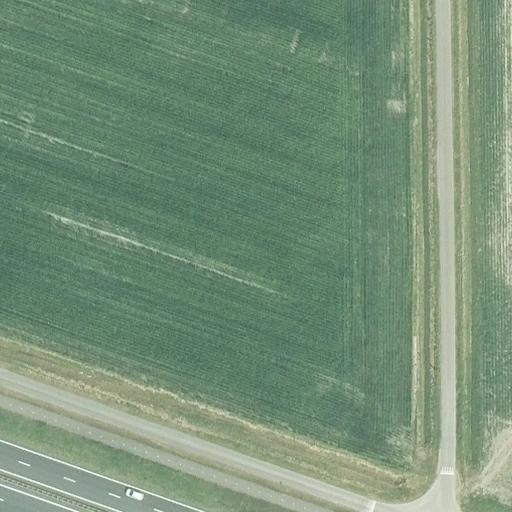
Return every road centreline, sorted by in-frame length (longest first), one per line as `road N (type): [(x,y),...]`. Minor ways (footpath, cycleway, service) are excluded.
road 1 (unclassified): [(441,511),(438,0)]
road 2 (unclassified): [(386,511),(0,376)]
road 3 (trunk): [(172,511),(0,450)]
